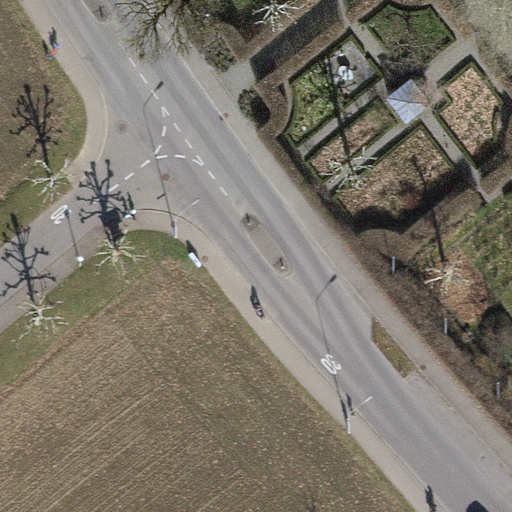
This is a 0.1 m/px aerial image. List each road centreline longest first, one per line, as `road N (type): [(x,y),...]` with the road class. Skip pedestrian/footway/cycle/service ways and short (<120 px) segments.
road 1 (residential): [(494,511),(266,245),(186,136)]
road 2 (residential): [(186,136),(0,284)]
road 3 (residential): [(186,136),(93,0)]
